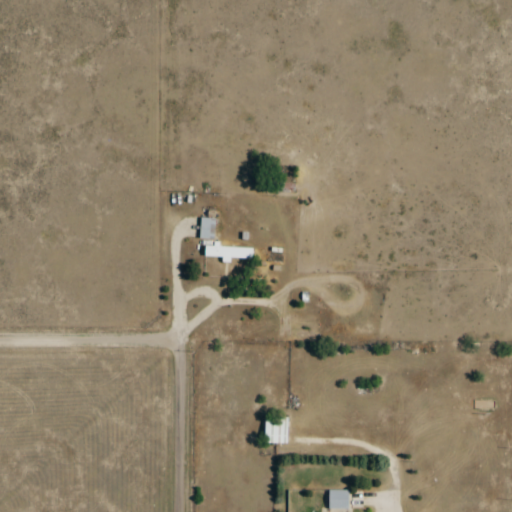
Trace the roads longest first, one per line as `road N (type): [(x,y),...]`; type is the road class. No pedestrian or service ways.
road 1 (residential): [(182,511),(177,276)]
road 2 (residential): [(182,343),(0,343)]
road 3 (residential): [(401,511),(401,364)]
